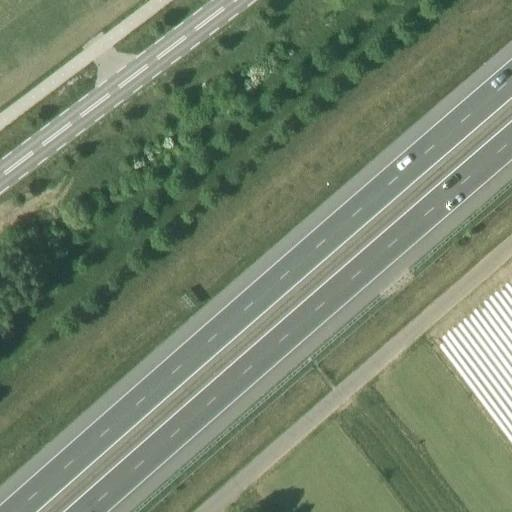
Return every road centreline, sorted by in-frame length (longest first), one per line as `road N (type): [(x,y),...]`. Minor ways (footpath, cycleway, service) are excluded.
road 1 (motorway): [(511,78),(20,511)]
road 2 (motorway): [(88,511),(511,143)]
road 3 (unclassified): [(211,511),(511,254)]
road 4 (secondary): [(0,184),(242,0)]
